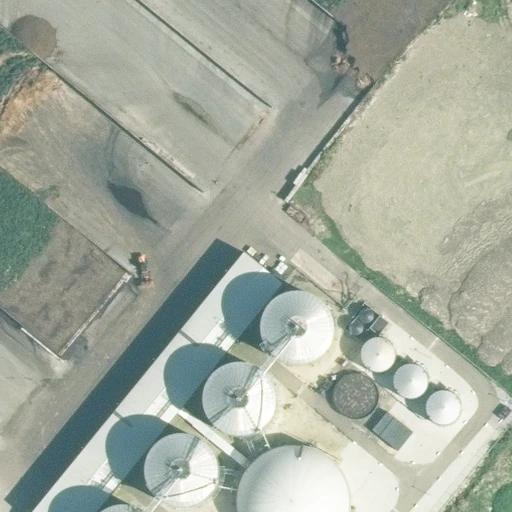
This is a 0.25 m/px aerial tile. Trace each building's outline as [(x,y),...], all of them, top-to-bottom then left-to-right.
[(98,511),(283,285),(245,254),(34,511),(98,511)] [(279,361),(284,364),(298,368),(310,366),(322,360),(329,354),(334,345),(336,330),(334,320),(332,315),(326,306),(318,300),(308,296),(290,296),(280,300),(274,306),(267,316),(263,329),(265,343),(272,355),(279,361)] [(369,310),(367,310),(365,310),(364,310),(363,311),(362,312),(361,314),(360,316),(360,317),(361,319),(361,320),(362,321),(363,322),(365,323),(366,323),(368,323),(369,323),(370,322),(371,322),(372,320),(373,319),(373,318),(374,317),(374,315),(373,314),(373,313),(372,312),(371,311),(370,310),(369,310)] [(356,324),(355,324),(353,324),(352,325),(351,325),(350,327),(349,328),(349,329),(349,330),(349,331),(349,333),(350,334),(351,335),(352,336),(353,337),(354,337),(356,337),(357,337),(359,336),(360,335),(361,334),(362,333),(362,332),(362,331),(362,330),(362,329),(362,328),(361,326),(360,325),(358,324),(356,324)] [(372,340),(366,344),(362,350),(361,357),(363,364),(367,370),(373,373),(380,374),(387,373),(393,368),(396,362),(400,363),(401,357),(397,357),(396,350),(392,344),(386,340),(379,338),(372,340)] [(339,379),(364,371),(357,351),(333,359),(339,379)] [(401,363),(402,367),(397,372),(394,378),(393,385),(396,392),(401,397),(407,400),(414,401),(421,398),(426,393),(429,387),(429,380),(427,373),(422,368),(415,365),(408,365),(407,361),(401,363)] [(238,366),(228,368),(219,374),(211,382),(207,392),(205,402),(206,413),(211,422),(217,430),(226,436),(236,439),(246,439),(256,436),(265,431),(272,424),(277,415),(279,404),(278,394),(274,384),(268,376),(259,370),(249,366),(238,366)] [(348,413),(389,412),(388,379),(348,380),(348,413)] [(434,390),(435,393),(430,398),(427,405),(426,412),(429,419),(434,424),(440,427),(448,427),(454,425),(459,420),(462,413),(462,406),(460,399),(455,394),(448,391),(441,391),(439,387),(434,390)] [(412,450),(425,429),(399,413),(386,434),(412,450)] [(174,437),(165,441),(157,447),(151,455),(147,464),(146,474),(148,484),(152,494),(159,502),(168,508),(178,511),(188,511),(199,509),(208,503),(215,496),(220,486),(222,476),(221,465),(217,455),(211,447),(203,441),(194,437),(184,436),(174,437)] [(256,453),(259,458),(250,467),(243,477),(238,490),(236,502),(237,511),(355,511),(356,507),(352,507),(351,494),(348,482),(342,471),(334,462),(324,454),(313,449),(300,446),(288,446),(276,449),(265,454),(262,450),(256,453)]
